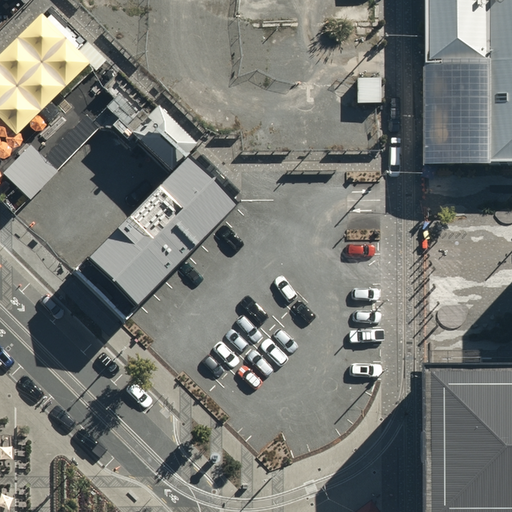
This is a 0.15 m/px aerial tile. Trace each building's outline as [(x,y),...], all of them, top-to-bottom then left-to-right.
[(13,0),(23,9),(31,0),(13,0)] [(511,0),(429,0),(429,65),(494,65),(494,171),(511,170),(511,0)] [(52,6),(0,57),(0,119),(18,138),(89,67),(94,73),(107,60),(52,6)] [(494,65),(429,65),(427,171),(494,171),(494,65)] [(198,147),(157,108),(144,123),(131,136),(172,174),(187,158),(198,147)] [(169,179),(74,272),(123,322),(250,198),(240,189),(200,148),(169,179)] [(511,511),(511,373),(432,373),(431,511),(511,511)]
